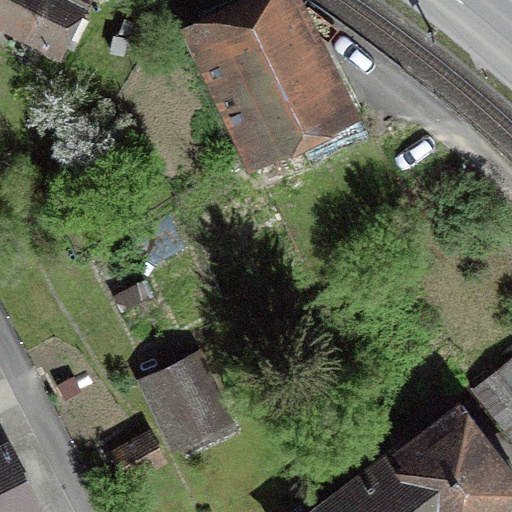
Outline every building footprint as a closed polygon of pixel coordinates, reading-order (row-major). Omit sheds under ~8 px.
[(81,2),(76,0),(0,0),(0,25),(54,54),(81,2)] [(290,0),(268,0),(184,36),(236,161),(340,118),(290,0)] [(511,363),(477,388),(508,431),(511,427),(511,363)] [(191,365),(136,388),(160,445),(215,421),(191,365)] [(391,464),(403,480),(426,511),(483,511),(508,495),(453,419),(391,464)] [(26,511),(3,461),(0,461),(0,511),(26,511)] [(426,511),(403,480),(358,511),(426,511)]
